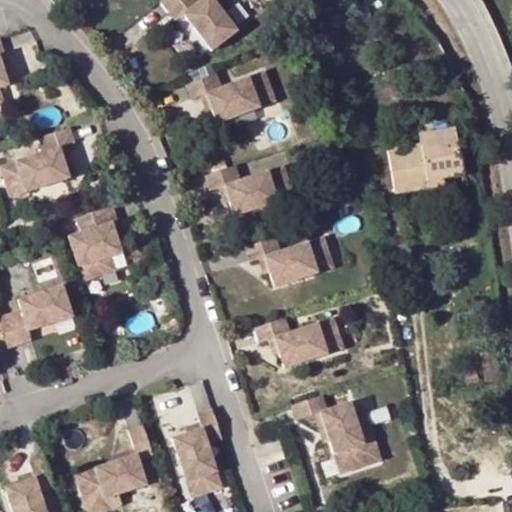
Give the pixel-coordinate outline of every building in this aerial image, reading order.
[(161,0),(159,2),(175,22),(183,16),(211,52),(237,32),(212,0),(200,0),(200,1),(199,0),(161,0)] [(0,40),(0,104),(2,104),(0,95),(0,88),(8,86),(0,59),(0,54),(4,53),(0,40)] [(184,86),(191,101),(200,97),(205,95),(211,110),(217,125),(276,102),(264,71),(221,88),(216,74),(184,86)] [(205,95),(200,97),(205,112),(211,110),(205,95)] [(39,146),(42,153),(0,166),(0,173),(9,199),(69,179),(60,149),(75,144),(71,132),(70,129),(38,138),(39,146)] [(452,130),(416,136),(418,146),(386,152),(393,194),(425,189),(424,182),(439,179),(460,175),(452,130)] [(235,166),(203,177),(209,192),(217,189),(223,187),(228,203),(233,217),(277,203),(294,198),(284,166),(268,171),(240,181),(235,166)] [(424,182),(425,189),(441,186),(439,179),(424,182)] [(222,205),(228,203),(223,187),(217,189),(222,205)] [(111,222),(117,220),(113,206),(75,218),(80,233),(67,237),(78,268),(83,283),(116,272),(111,257),(122,253),(117,238),(111,222)] [(117,220),(111,222),(117,238),(122,236),(117,220)] [(275,237),(243,248),(249,263),(257,260),(258,260),(264,258),(268,273),(269,274),(273,289),(318,274),(334,269),(324,237),(308,243),(280,252),(275,237)] [(264,258),(258,260),(263,275),(268,273),(264,258)] [(480,267),(451,271),(460,330),(487,326),(480,267)] [(20,310),(0,316),(0,327),(1,331),(8,350),(32,342),(29,332),(72,318),(62,286),(17,300),(20,310)] [(285,318),(253,329),(258,344),(267,342),(273,339),(278,355),(283,369),(327,355),(344,349),(333,318),(317,323),(289,332),(285,318)] [(273,339),(267,342),(272,357),(278,355),(273,339)] [(480,356),(484,382),(501,379),(496,353),(480,356)] [(364,444),(360,432),(350,402),(327,410),(322,396),(290,406),(295,421),(313,416),(320,414),(329,443),(339,475),(370,465),(364,444)] [(196,414),(201,429),(171,439),(185,483),(216,473),(208,445),(222,440),(212,408),(196,414)] [(320,414),(313,416),(322,445),(329,443),(320,414)] [(105,500),(117,496),(119,495),(148,485),(140,462),(154,457),(142,425),(127,431),(133,449),(135,455),(106,465),(75,475),(85,507),(105,500)] [(371,429),(360,432),(364,444),(370,465),(381,461),(371,429)] [(33,478),(3,488),(11,511),(45,511),(40,495),(54,490),(43,458),(28,463),(33,478)] [(103,511),(122,506),(119,495),(117,496),(105,500),(85,507),(87,511),(103,511)]
